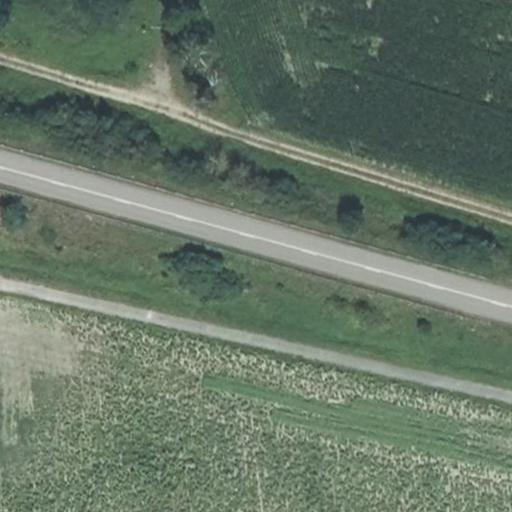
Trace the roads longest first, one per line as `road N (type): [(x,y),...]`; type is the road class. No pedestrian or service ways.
road 1 (track): [(511,222),(0,61)]
road 2 (tertiary): [(0,165),(511,307)]
road 3 (track): [(0,280),(511,397)]
